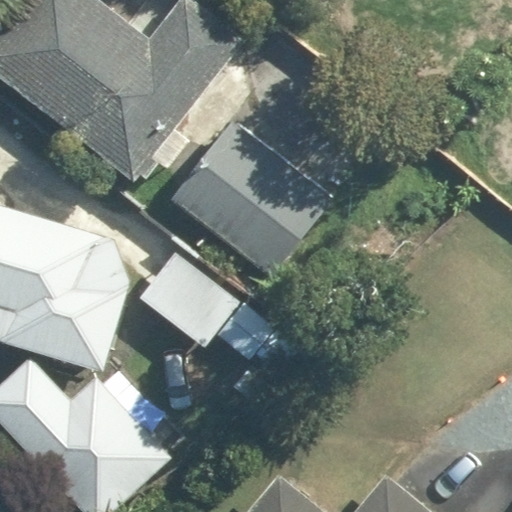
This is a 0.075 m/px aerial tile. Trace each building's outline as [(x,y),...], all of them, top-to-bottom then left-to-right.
[(189,0),(158,37),(114,0),(30,0),(0,36),(0,62),(146,185),(262,47),(205,0),(189,0)] [(511,80),(473,132),(511,161),(511,80)] [(338,205),(238,122),(182,188),(281,272),(338,205)] [(136,285),(122,239),(0,201),(0,338),(109,372),(136,285)] [(259,296),(183,237),(134,302),(210,360),(259,296)] [(0,401),(0,414),(82,511),(106,511),(171,458),(108,383),(81,406),(46,364),(0,401)] [(441,511),(392,471),(357,511),(338,511),(288,470),(253,511),(441,511)]
